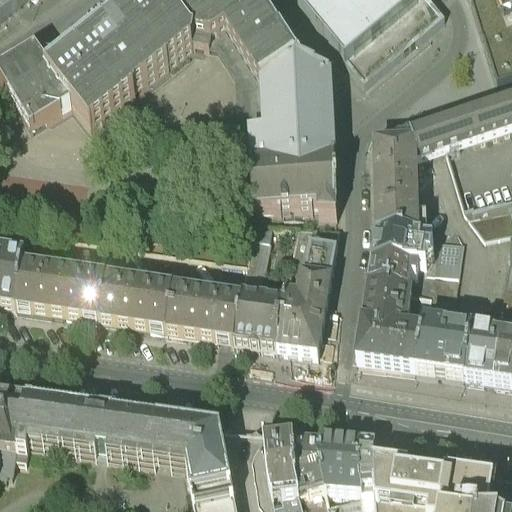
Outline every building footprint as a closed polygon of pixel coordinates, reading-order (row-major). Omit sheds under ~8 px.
[(0,0),(0,29),(31,4),(35,0),(0,0)] [(151,0),(127,19),(126,19),(103,37),(102,36),(49,77),(36,59),(9,75),(9,76),(0,81),(0,88),(31,140),(72,115),(90,139),(136,103),(135,102),(144,94),(145,94),(170,75),(193,56),(210,59),(211,50),(218,45),(219,47),(221,45),(220,44),(225,40),(260,95),(248,103),(252,171),(252,172),(252,176),(251,176),(254,221),(256,223),(278,222),(278,224),(281,224),(281,222),(310,220),(310,223),(312,223),(312,220),(318,220),(319,228),(337,229),(336,219),(338,219),(330,89),(297,73),(298,72),(281,45),(280,46),(274,34),(251,0),(151,0)] [(420,0),(315,0),(298,15),(364,96),(444,29),(420,0)] [(487,0),(465,0),(471,8),(487,0)] [(511,20),(503,0),(487,0),(471,8),(480,38),(488,60),(511,52),(511,20)] [(511,0),(503,0),(511,20),(511,52),(488,60),(497,92),(511,87),(511,0)] [(511,141),(511,112),(460,129),(438,136),(446,163),(468,156),(511,141)] [(438,136),(431,138),(410,145),(413,154),(416,155),(416,172),(439,165),(446,163),(438,136)] [(376,200),(378,246),(418,247),(416,172),(416,155),(413,154),(376,156),(376,200)] [(511,219),(511,211),(472,222),(471,219),(464,221),(469,228),(511,219)] [(311,239),(302,286),(331,291),(339,241),(311,239)] [(376,259),(373,273),(418,277),(419,265),(431,267),(433,249),(418,247),(378,246),(376,259)] [(242,311),(234,353),(257,357),(275,360),(283,313),(277,312),(251,308),(254,293),(262,294),(270,252),(253,249),(248,275),(242,311)] [(24,266),(0,261),(0,317),(15,320),(22,277),(24,266)] [(372,283),(370,295),(407,301),(410,286),(417,287),(418,277),(373,273),(372,283)] [(101,333),(108,290),(22,277),(15,320),(55,326),(101,333)] [(283,313),(275,360),(298,364),(318,367),(331,291),(302,286),(298,307),(285,305),(283,313)] [(434,286),(430,306),(455,312),(459,290),(434,286)] [(168,343),(175,301),(108,290),(101,333),(134,338),(168,343)] [(281,295),(277,312),(283,313),(285,305),(287,297),(281,295)] [(416,382),(423,345),(405,342),(411,301),(407,301),(370,295),(361,351),(357,373),(393,378),(416,382)] [(501,324),(511,326),(511,301),(506,300),(501,324)] [(175,301),(168,343),(202,348),(234,353),(242,311),(175,301)] [(426,331),(451,336),(455,312),(430,306),(426,331)] [(497,343),(510,345),(511,345),(511,326),(501,324),(497,343)] [(465,390),(472,347),(462,345),(462,342),(425,336),(423,345),(416,382),(440,386),(465,390)] [(511,397),(511,345),(510,345),(509,350),(481,345),(481,348),(472,347),(465,390),(489,394),(511,397)] [(0,489),(7,491),(8,486),(13,486),(15,471),(17,471),(26,412),(0,407),(0,489)] [(73,417),(26,412),(17,471),(27,473),(29,458),(97,468),(98,462),(109,464),(108,470),(156,477),(157,471),(165,472),(186,476),(192,504),(193,511),(235,511),(231,495),(220,440),(169,432),(132,426),(73,417)] [(278,446),(264,445),(270,493),(273,508),(273,511),(299,511),(297,501),(295,492),(293,448),(278,446)] [(307,450),(293,448),(295,492),(297,501),(325,503),(320,481),(320,451),(307,450)] [(320,481),(325,503),(360,506),(360,501),(359,481),(361,455),(341,453),(320,451),(320,481)] [(368,456),(361,455),(359,481),(360,501),(360,506),(360,509),(347,511),(375,511),(374,500),(374,475),(375,457),(368,456)] [(511,511),(511,496),(477,491),(446,486),(445,489),(423,486),(408,483),(409,480),(374,475),(374,500),(375,511),(511,511)]
